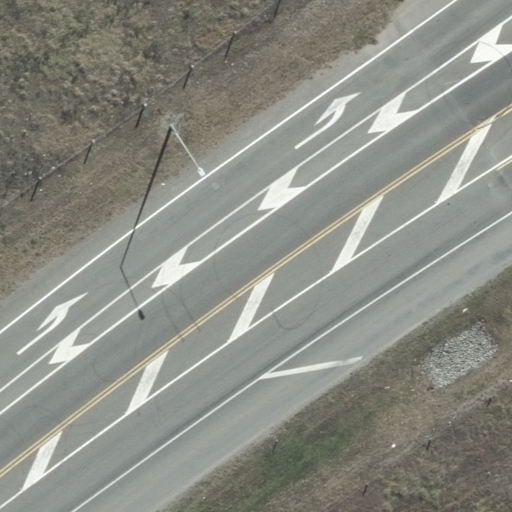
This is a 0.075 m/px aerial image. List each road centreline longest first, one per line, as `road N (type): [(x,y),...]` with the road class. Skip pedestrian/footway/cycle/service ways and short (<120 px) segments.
road 1 (secondary): [(0,471),(182,332),(511,107)]
road 2 (secondary): [(0,361),(139,250),(493,0)]
